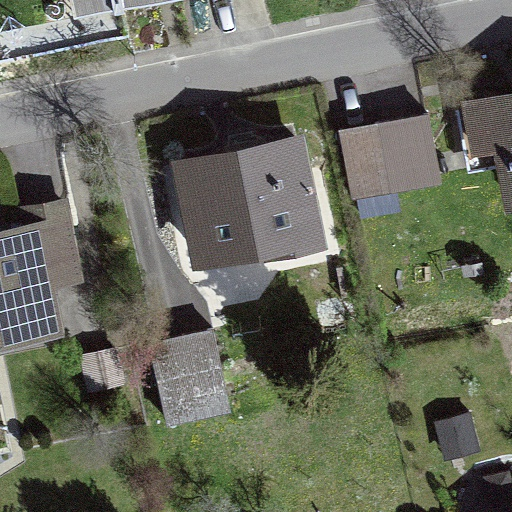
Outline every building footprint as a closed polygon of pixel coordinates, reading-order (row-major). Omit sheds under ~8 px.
[(113,0),(115,8),(154,0),(113,0)] [(511,97),(496,100),(511,189),(511,97)] [(428,112),(339,128),(351,194),(440,178),(428,112)] [(296,138),(180,162),(196,255),(241,245),(240,239),(265,234),(267,246),(313,236),(296,138)] [(0,233),(0,330),(52,320),(44,279),(76,273),(62,201),(27,208),(31,228),(0,233)] [(212,327),(149,340),(166,419),(229,405),(212,327)]
